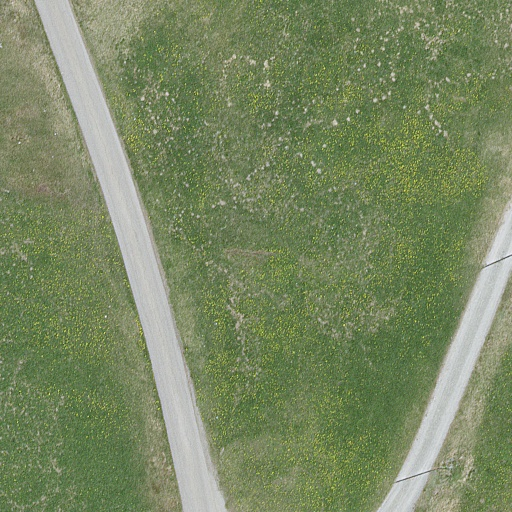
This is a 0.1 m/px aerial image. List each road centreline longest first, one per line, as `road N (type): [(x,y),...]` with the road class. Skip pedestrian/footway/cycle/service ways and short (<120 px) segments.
road 1 (unclassified): [(197,511),(152,298),(48,0)]
road 2 (track): [(401,511),(441,430),(511,238)]
